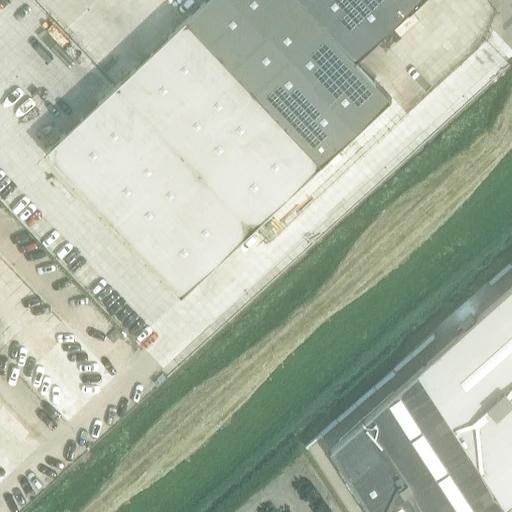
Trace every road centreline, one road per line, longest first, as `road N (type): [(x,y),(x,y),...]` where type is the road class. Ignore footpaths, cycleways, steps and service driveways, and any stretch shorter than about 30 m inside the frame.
road 1 (unknown): [(0,5),(253,270)]
road 2 (unknown): [(0,130),(178,339)]
